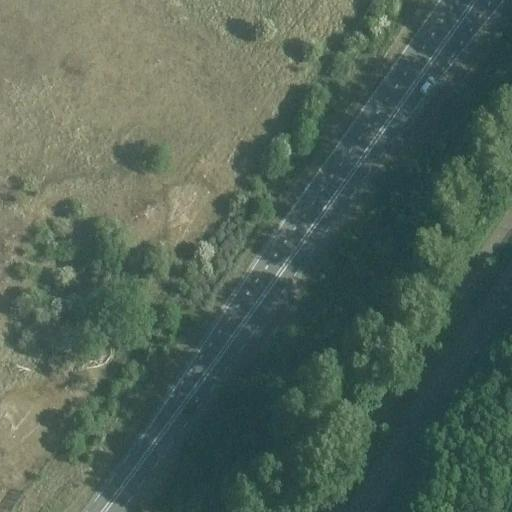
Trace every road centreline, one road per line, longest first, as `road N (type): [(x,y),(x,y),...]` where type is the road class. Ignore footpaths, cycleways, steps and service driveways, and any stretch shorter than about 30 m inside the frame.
road 1 (primary): [(474,0),(98,511)]
road 2 (tertiary): [(362,511),(511,284)]
